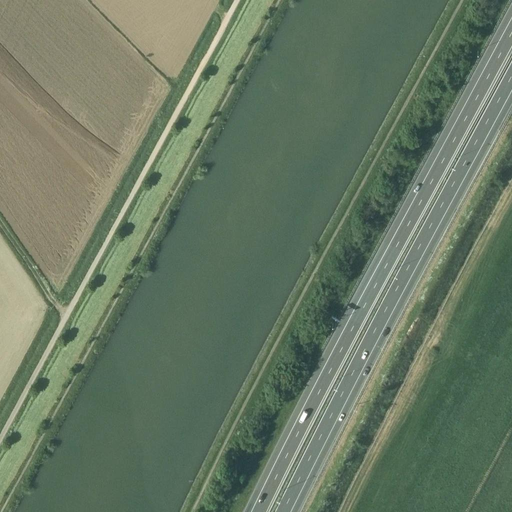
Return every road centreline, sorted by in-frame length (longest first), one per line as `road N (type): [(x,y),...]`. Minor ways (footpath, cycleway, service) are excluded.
road 1 (motorway): [(511,25),(255,511)]
road 2 (unclassified): [(0,441),(238,0)]
road 3 (motorway): [(287,511),(511,81)]
